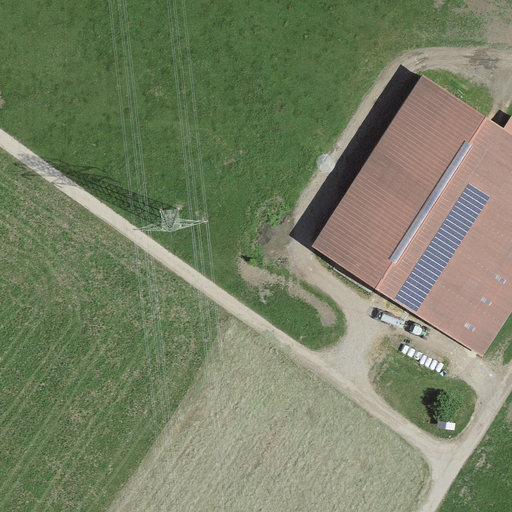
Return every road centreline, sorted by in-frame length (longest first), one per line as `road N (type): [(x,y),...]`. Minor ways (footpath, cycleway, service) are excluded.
road 1 (track): [(458,459),(0,137)]
road 2 (residential): [(426,511),(511,375)]
